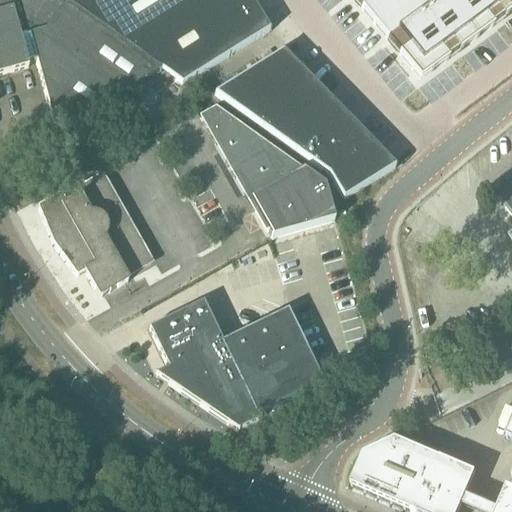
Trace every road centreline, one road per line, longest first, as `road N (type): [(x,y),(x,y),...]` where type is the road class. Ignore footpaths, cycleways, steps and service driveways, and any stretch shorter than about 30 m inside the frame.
road 1 (unclassified): [(433,161),(403,182),(375,232),(397,381),(372,422),(292,504)]
road 2 (unclassified): [(167,447),(77,371),(0,271)]
road 3 (unclassified): [(433,161),(305,26),(290,0)]
road 4 (unclassified): [(292,504),(167,447)]
